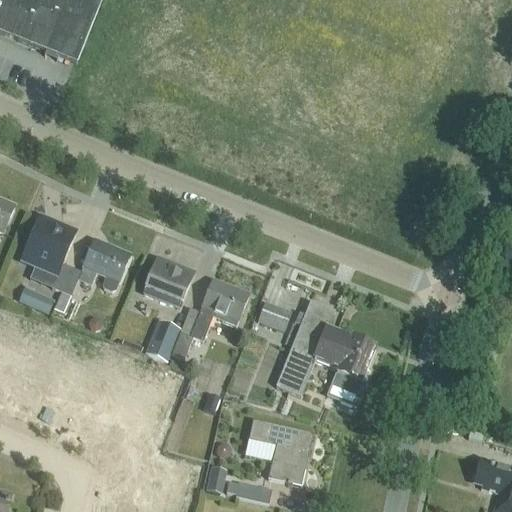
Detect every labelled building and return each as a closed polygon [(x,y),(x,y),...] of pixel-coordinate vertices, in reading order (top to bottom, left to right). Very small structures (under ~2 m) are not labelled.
[(102,0),(0,0),(0,36),(75,67),(102,0)] [(0,236),(3,237),(14,211),(0,204),(0,236)] [(51,292),(60,297),(61,297),(71,272),(62,268),(75,237),(39,221),(21,264),(56,279),(51,292)] [(105,281),(101,290),(103,293),(111,297),(115,295),(130,260),(94,244),(80,276),(71,272),(61,297),(60,297),(55,308),(53,315),(63,318),(65,312),(77,285),(90,290),(96,277),(105,281)] [(179,312),(182,304),(193,277),(157,263),(143,297),(179,312)] [(248,299),(212,285),(199,316),(189,312),(179,337),(202,346),(212,322),(235,331),(248,299)] [(24,292),(18,306),(48,319),(54,305),(24,292)] [(257,325),(283,336),(291,317),(264,306),(257,325)] [(309,306),(275,391),(299,401),(314,365),(337,375),(332,387),(357,397),(375,352),(350,342),(349,344),(327,334),(334,316),(309,306)] [(147,359),(166,367),(179,334),(160,327),(147,359)] [(192,343),(179,338),(170,360),(183,365),(192,343)] [(0,384),(2,386),(17,350),(0,342),(0,384)] [(100,346),(95,359),(118,368),(123,355),(100,346)] [(2,386),(24,395),(39,359),(17,350),(2,386)] [(41,402),(62,411),(78,375),(56,366),(41,402)] [(167,397),(182,403),(191,380),(175,374),(167,397)] [(78,375),(62,411),(84,420),(99,384),(78,375)] [(104,429),(120,393),(99,384),(84,420),(104,429)] [(104,429),(126,438),(141,402),(120,393),(104,429)] [(209,398),(204,415),(215,419),(221,402),(209,398)] [(126,438),(147,447),(162,411),(141,402),(126,438)] [(252,425),(247,444),(275,450),(267,483),(301,490),(312,438),(252,425)] [(174,475),(136,465),(130,488),(168,498),(174,475)] [(503,473),(479,466),(474,485),(482,487),(480,493),(500,499),(496,511),(511,511),(511,472),(504,471),(503,473)] [(226,476),(210,472),(205,495),(221,499),(226,476)] [(268,509),(271,495),(238,487),(238,489),(227,487),(225,497),(236,499),(235,502),(268,509)] [(130,488),(125,510),(130,511),(164,511),(168,498),(130,488)] [(0,511),(6,511),(10,499),(0,496),(0,511)]
